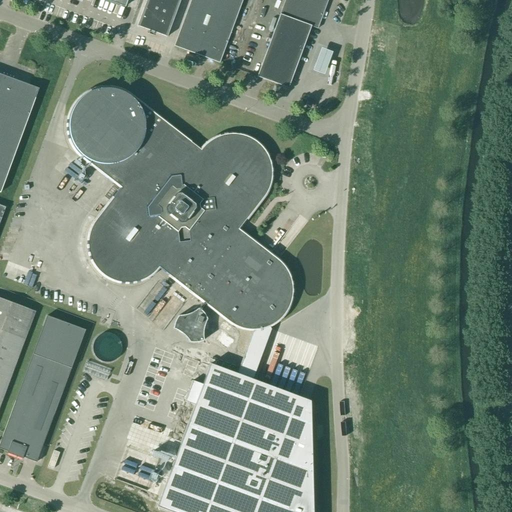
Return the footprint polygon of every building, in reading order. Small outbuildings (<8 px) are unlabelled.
[(166,38),(180,0),(146,0),(137,27),(166,38)] [(219,63),(242,0),(190,0),(174,46),(219,63)] [(317,29),(328,0),(285,0),(257,77),(288,89),(311,27),(317,29)] [(332,55),(321,51),(312,73),(323,78),(332,55)] [(0,193),(39,89),(0,74),(0,193)] [(66,124),(66,128),(66,134),(68,140),(72,148),(76,154),(81,159),(119,188),(107,204),(94,220),(92,224),(89,230),(87,237),(86,244),(87,250),(88,257),(92,265),(96,271),(101,276),(107,280),(111,282),(118,284),(127,285),(134,285),(143,282),(148,280),(153,276),(156,273),(159,270),(220,317),(228,323),(230,325),(233,326),(235,327),(237,329),(238,329),(240,330),(242,330),(245,331),(247,331),(252,332),(253,332),(235,378),(208,368),(202,384),(192,381),(184,402),(194,406),(156,507),(168,511),(312,511),(310,407),(251,384),(271,330),(270,328),(275,325),(279,323),(285,317),(288,311),(291,305),(293,296),(293,286),(291,276),(288,271),(284,265),(281,262),(279,260),(274,255),(259,244),(241,229),(253,214),(267,195),(270,188),(272,181),(273,174),(273,166),(272,162),(270,157),(267,152),(264,148),(260,143),(255,139),(250,137),(246,135),(239,133),(233,133),(227,133),(221,134),(215,137),(211,139),(207,141),(205,144),(203,146),(200,148),(131,95),(130,93),(124,90),(119,88),(113,87),(106,86),(100,87),(95,88),(90,90),(85,93),(79,97),(75,101),(73,104),(70,109),(68,115),(67,119),(66,124)] [(354,169),(379,170),(380,145),(355,144),(354,169)] [(364,211),(367,177),(353,175),(350,209),(364,211)] [(346,252),(346,267),(364,267),(364,258),(370,258),(370,252),(346,252)] [(359,307),(360,275),(346,275),(345,306),(359,307)] [(0,406),(25,340),(35,313),(0,299),(0,406)] [(192,343),(194,343),(196,343),(199,342),(202,341),(203,341),(203,339),(203,335),(203,332),(203,330),(204,326),(205,324),(205,322),(206,320),(205,317),(204,316),(203,314),(201,312),(200,310),(198,309),(195,311),(193,312),(190,314),(188,315),(186,315),(184,316),(180,316),(178,317),(177,318),(176,320),(174,323),(173,325),(173,328),(173,329),(175,330),(177,331),(180,333),(182,334),(183,336),(186,338),(188,341),(189,343),(192,343)] [(0,449),(36,463),(71,368),(85,331),(47,316),(33,354),(0,442),(0,449)] [(228,332),(232,328),(223,321),(220,326),(228,332)] [(102,362),(105,363),(108,363),(111,362),(114,361),(117,359),(119,356),(120,354),(121,351),(121,348),(121,345),(120,342),(118,339),(116,337),(113,335),(111,334),(108,333),(104,333),(101,334),(99,336),(96,337),(94,340),(93,342),(92,345),(92,349),(92,352),(93,354),(95,357),(97,359),(99,361),(102,362)]
